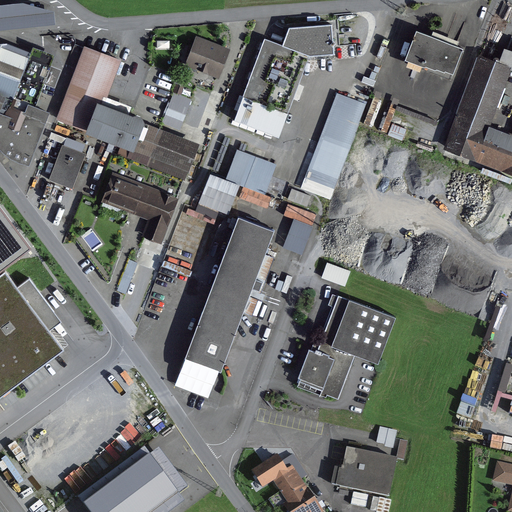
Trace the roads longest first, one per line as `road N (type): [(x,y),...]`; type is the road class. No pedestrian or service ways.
road 1 (unclassified): [(0,170),(250,511)]
road 2 (unclassified): [(66,0),(113,23),(407,0)]
